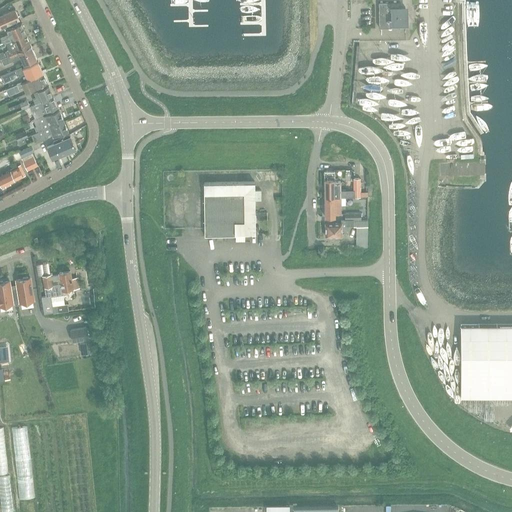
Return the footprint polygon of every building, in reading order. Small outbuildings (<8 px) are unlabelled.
[(399,27),(399,21),(405,21),(405,7),(399,7),(399,2),(378,2),(379,27),(399,27)] [(0,27),(19,19),(15,9),(0,15),(0,27)] [(3,43),(25,33),(21,22),(6,29),(8,34),(0,37),(3,43)] [(6,56),(31,46),(25,33),(3,43),(5,42),(9,50),(5,52),(6,56)] [(31,46),(6,56),(7,56),(1,59),(4,65),(12,61),(12,62),(21,58),(24,64),(36,59),(31,46)] [(21,81),(42,72),(38,61),(23,68),(22,67),(1,76),(4,82),(13,78),(12,75),(18,73),(21,81)] [(11,91),(19,88),(24,86),(26,92),(47,83),(42,72),(21,81),(22,82),(17,84),(9,87),(11,91)] [(30,106),(53,96),(48,86),(33,92),(36,98),(33,99),(35,104),(30,106)] [(31,120),(42,115),(43,114),(58,107),(53,96),(30,106),(32,110),(27,112),(31,120)] [(22,109),(30,106),(27,100),(20,103),(9,108),(10,111),(21,107),(22,109)] [(39,132),(63,121),(59,110),(44,116),(42,115),(31,120),(33,120),(39,132)] [(63,121),(39,132),(31,135),(35,143),(47,138),(46,136),(51,133),(53,138),(68,131),(63,121)] [(15,135),(17,140),(17,141),(27,136),(25,131),(15,135)] [(6,144),(17,140),(15,135),(4,140),(6,144)] [(59,156),(76,149),(70,136),(48,146),(52,157),(58,154),(59,156)] [(33,152),(31,146),(19,151),(22,157),(33,152)] [(35,158),(47,156),(46,150),(34,153),(35,158)] [(38,165),(33,156),(32,153),(22,158),(23,161),(27,170),(38,165)] [(25,174),(23,170),(20,164),(9,170),(9,171),(0,175),(0,182),(2,186),(21,177),(20,175),(21,175),(22,175),(25,174)] [(370,168),(362,168),(361,186),(369,186),(370,168)] [(324,198),(341,197),(340,181),(334,181),(334,178),(324,178),(324,198)] [(214,182),(204,183),(204,193),(204,235),(205,235),(205,233),(222,233),(235,233),(235,235),(235,233),(255,233),(255,200),(255,190),(254,182),(214,182)] [(341,197),(324,198),(325,217),(335,216),(335,214),(341,214),(341,205),(345,205),(345,197),(341,197)] [(325,223),(325,236),(342,236),(341,231),(348,231),(348,226),(353,225),(353,220),(341,220),(341,222),(325,223)] [(356,227),(356,246),(356,247),(368,247),(367,220),(354,220),(354,227),(356,227)] [(77,277),(71,278),(70,271),(59,273),(59,275),(50,276),(50,274),(42,275),(46,296),(41,297),(44,313),(54,312),(54,313),(67,310),(66,303),(64,303),(63,294),(66,293),(66,289),(73,288),(74,288),(74,289),(79,288),(77,277)] [(14,287),(16,302),(19,301),(20,302),(33,300),(30,277),(28,277),(28,276),(22,277),(22,278),(16,279),(17,287),(14,287)] [(16,302),(14,287),(10,288),(9,280),(3,281),(2,280),(0,280),(0,305),(13,303),(13,302),(16,302)] [(22,312),(13,313),(15,326),(24,325),(22,312)] [(511,396),(511,324),(460,325),(460,397),(511,396)] [(86,327),(71,329),(72,342),(88,339),(86,327)] [(8,367),(0,367),(0,379),(10,379),(9,371),(8,367)]
